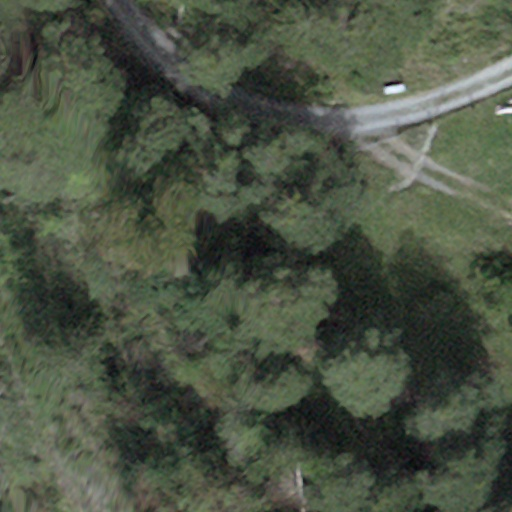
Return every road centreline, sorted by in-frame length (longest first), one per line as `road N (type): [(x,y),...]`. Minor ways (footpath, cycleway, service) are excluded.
road 1 (track): [(132,0),(156,48),(336,126)]
road 2 (track): [(336,126),(511,208)]
road 3 (track): [(336,126),(493,88),(511,76)]
